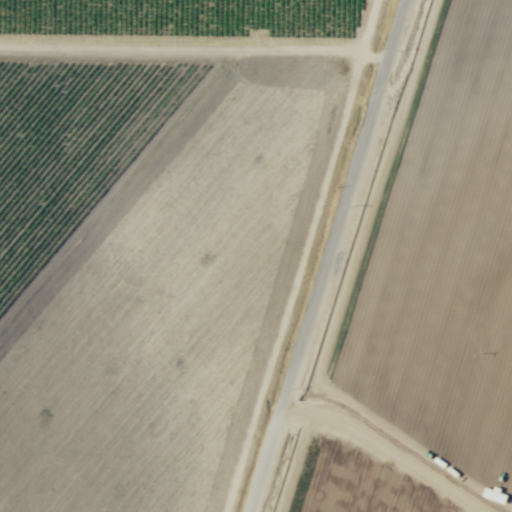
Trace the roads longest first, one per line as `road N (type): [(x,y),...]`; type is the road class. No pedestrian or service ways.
road 1 (tertiary): [(248,511),(406,0)]
road 2 (track): [(218,511),(375,0)]
road 3 (track): [(390,52),(0,45)]
road 4 (residential): [(482,511),(342,420),(280,411)]
